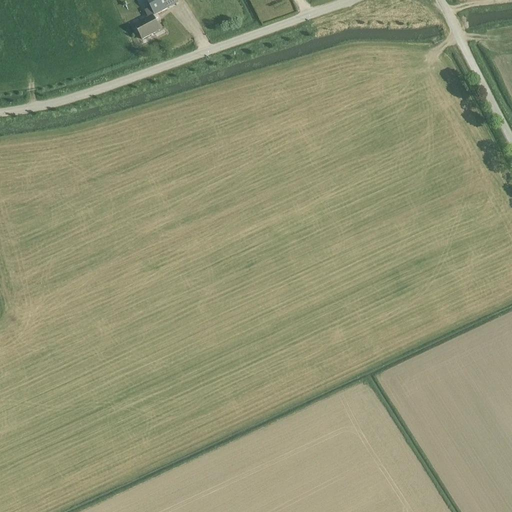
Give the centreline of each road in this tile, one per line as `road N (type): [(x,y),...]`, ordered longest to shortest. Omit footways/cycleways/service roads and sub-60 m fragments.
road 1 (unclassified): [(0,112),(116,85),(365,0)]
road 2 (unclassified): [(511,141),(438,0)]
